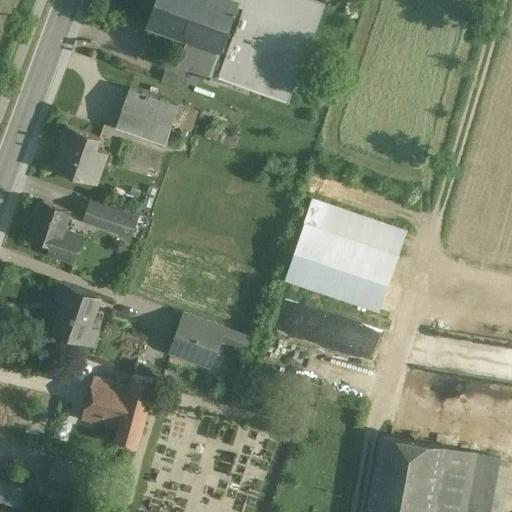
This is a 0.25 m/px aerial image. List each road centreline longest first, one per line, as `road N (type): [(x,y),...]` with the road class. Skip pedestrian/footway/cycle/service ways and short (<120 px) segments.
road 1 (track): [(505,0),(384,396)]
road 2 (tertiary): [(0,191),(71,0)]
